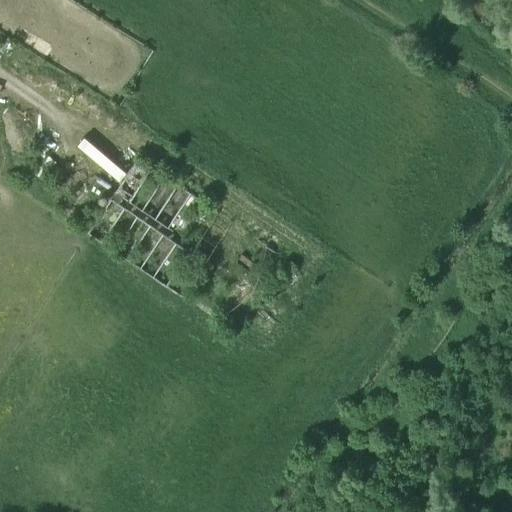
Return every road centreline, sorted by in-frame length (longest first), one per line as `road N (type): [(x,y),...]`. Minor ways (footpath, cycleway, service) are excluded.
road 1 (track): [(511,196),(301,511)]
road 2 (track): [(511,100),(352,0)]
